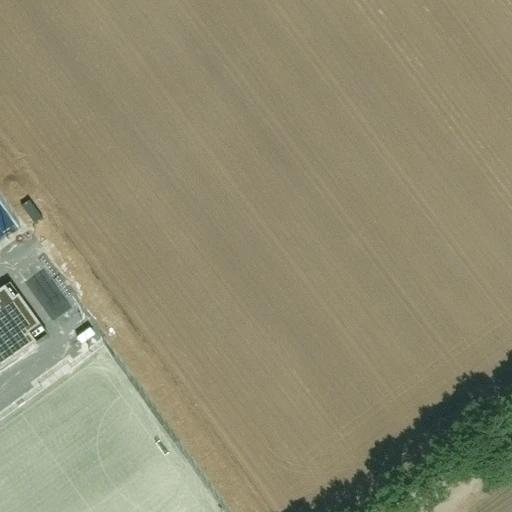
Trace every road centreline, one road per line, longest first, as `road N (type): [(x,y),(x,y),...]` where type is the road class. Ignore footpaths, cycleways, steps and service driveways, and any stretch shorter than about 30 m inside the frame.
road 1 (residential): [(123,70),(427,495)]
road 2 (residential): [(370,0),(459,125),(511,87)]
